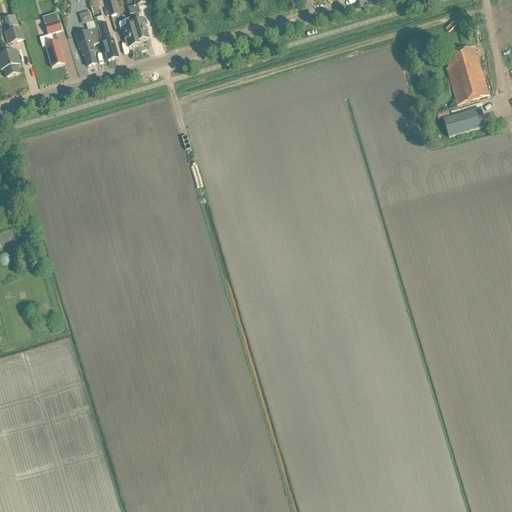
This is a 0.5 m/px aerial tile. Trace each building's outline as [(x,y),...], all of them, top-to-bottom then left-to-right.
[(134,0),(136,8),(147,5),(145,0),(134,0)] [(111,19),(118,17),(113,3),(107,5),(111,19)] [(85,26),(91,24),(88,14),(82,16),(85,26)] [(43,20),(45,28),(48,38),(61,34),(56,16),(43,20)] [(131,18),(139,48),(140,48),(139,45),(150,42),(146,28),(148,28),(146,22),(140,23),(138,16),(131,18)] [(4,21),(7,31),(18,27),(15,18),(4,21)] [(139,48),(131,18),(130,19),(131,21),(120,25),(119,27),(122,38),(124,38),(128,51),(139,48)] [(98,28),(100,36),(103,46),(102,46),(108,64),(119,61),(114,43),(110,44),(105,26),(98,28)] [(21,30),(5,35),(8,47),(25,42),(21,30)] [(79,52),(81,51),(83,59),(84,59),(88,70),(97,67),(93,56),(95,55),(93,47),(99,45),(96,33),(75,39),(79,52)] [(45,48),(52,70),(65,67),(58,44),(45,48)] [(489,99),(474,50),(445,59),(449,71),(446,72),(458,109),(489,99)] [(9,56),(8,53),(3,54),(4,57),(0,58),(0,68),(1,73),(4,72),(6,80),(20,76),(17,68),(20,67),(16,54),(9,56)] [(438,122),(449,118),(447,112),(436,115),(438,122)] [(449,141),(485,130),(479,112),(443,123),(449,141)]
